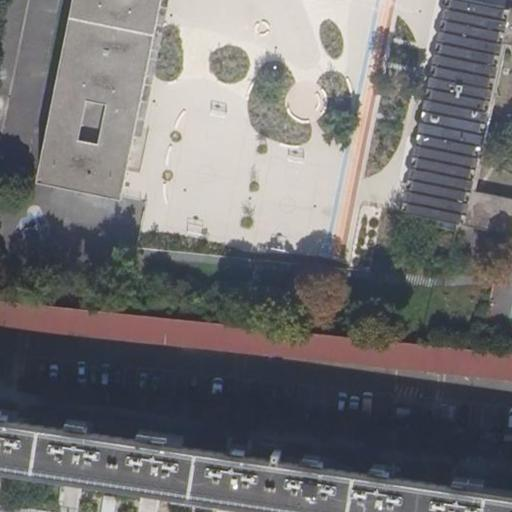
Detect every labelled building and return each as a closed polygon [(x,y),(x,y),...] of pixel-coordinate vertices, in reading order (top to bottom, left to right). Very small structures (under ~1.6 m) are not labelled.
[(75,0),(40,180),(125,196),(139,111),(162,0),(75,0)] [(175,0),(162,0),(139,111),(151,113),(161,71),(167,43),(175,0)] [(446,0),(415,151),(405,200),(402,212),(408,213),(411,200),(421,152),(452,0),(446,0)] [(408,213),(408,215),(511,235),(511,8),(473,0),(452,0),(421,152),(411,200),(408,213)] [(0,300),(0,327),(235,352),(511,379),(511,353),(237,326),(0,300)] [(511,511),(511,495),(467,489),(469,479),(456,477),(454,488),(390,478),(391,468),(377,466),(376,476),(323,468),(325,458),(312,456),(310,466),(280,462),(282,451),(276,450),(274,461),(245,456),(246,446),(232,444),(231,455),(165,445),(167,434),(154,432),(152,443),(88,433),(89,422),(76,421),(74,431),(9,422),(11,411),(0,409),(0,465),(310,511),(511,511)]
